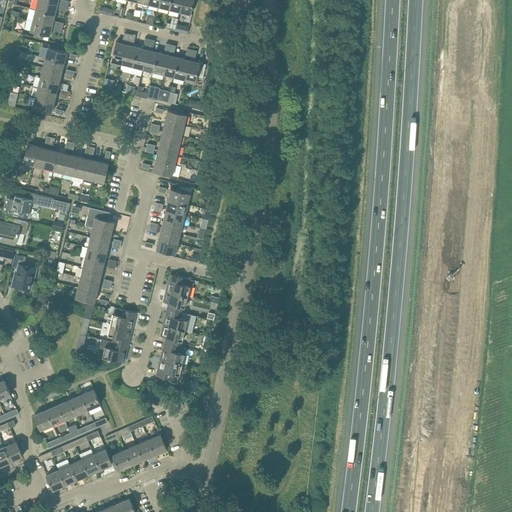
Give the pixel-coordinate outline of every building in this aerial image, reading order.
[(41,0),(37,0),(35,10),(54,15),(56,9),(66,11),(68,6),(41,0)] [(160,0),(159,6),(169,9),(171,0),(160,0)] [(171,0),(169,9),(180,11),(182,0),(171,0)] [(182,0),(180,11),(190,14),(193,0),(182,0)] [(35,10),(33,20),(62,28),(64,23),(53,20),(54,15),(35,10)] [(62,28),(33,20),(30,31),(35,32),(34,36),(43,39),(44,34),(49,36),(51,30),(61,32),(62,28)] [(111,61),(122,63),(129,34),(124,33),(122,43),(116,42),(111,61)] [(122,63),(132,66),(137,47),(131,45),(134,35),(129,34),(122,63)] [(132,66),(143,69),(150,39),(145,38),(142,48),(137,47),(132,66)] [(143,69),(153,71),(158,52),(152,51),(155,40),(150,39),(143,69)] [(153,71),(164,74),(171,44),(166,43),(163,53),(158,52),(153,71)] [(164,74),(174,77),(179,57),(173,56),(176,45),(171,44),(164,74)] [(48,47),(45,58),(64,62),(66,52),(67,53),(67,52),(48,47)] [(174,77),(184,79),(192,49),(187,48),(184,59),(179,57),(174,77)] [(192,49),(184,79),(195,82),(197,77),(202,78),(206,64),(194,61),(197,51),(192,49)] [(45,58),(42,67),(61,72),(64,62),(45,58)] [(42,67),(40,77),(59,82),(61,72),(42,67)] [(33,86),(37,87),(56,92),(59,82),(40,77),(36,76),(33,86)] [(103,87),(112,89),(114,80),(105,77),(103,87)] [(127,84),(125,93),(136,95),(138,89),(135,89),(136,86),(127,84)] [(148,92),(147,97),(155,99),(157,100),(158,97),(159,94),(160,89),(149,86),(148,92)] [(37,87),(35,97),(54,102),(56,92),(37,87)] [(169,97),(168,102),(175,104),(178,93),(171,91),(169,97)] [(158,97),(157,100),(168,102),(169,97),(159,94),(158,97)] [(54,102),(35,97),(32,107),(39,109),(52,112),(51,111),(54,102)] [(190,100),(189,106),(200,108),(202,102),(190,100)] [(167,110),(165,120),(184,125),(187,115),(167,110)] [(165,120),(162,130),(182,135),(184,125),(165,120)] [(162,130),(160,140),(179,145),(182,135),(162,130)] [(160,140),(158,150),(177,155),(179,145),(160,140)] [(24,162),(33,165),(38,146),(28,144),(28,143),(23,163),(24,162)] [(33,165),(43,167),(48,149),(38,146),(33,165)] [(43,167),(53,170),(58,151),(48,149),(43,167)] [(158,150),(155,160),(175,165),(177,155),(158,150)] [(53,170),(63,172),(68,154),(58,151),(53,170)] [(63,172),(73,175),(78,156),(68,154),(63,172)] [(73,175),(83,177),(88,158),(78,156),(73,175)] [(84,178),(83,182),(84,184),(89,185),(91,183),(92,179),(93,180),(98,161),(88,158),(83,177),(84,178)] [(175,165),(155,160),(153,170),(172,175),(175,165)] [(98,161),(93,180),(103,182),(108,163),(107,163),(98,161)] [(189,181),(196,183),(199,170),(192,169),(189,181)] [(50,188),(49,193),(58,195),(59,188),(50,186),(50,188)] [(171,189),(168,199),(187,204),(190,193),(171,189)] [(6,197),(3,211),(12,213),(28,217),(32,201),(35,202),(37,194),(30,192),(28,198),(18,196),(15,195),(14,199),(6,197)] [(37,194),(35,202),(51,206),(53,198),(37,194)] [(168,199),(166,209),(185,214),(187,204),(168,199)] [(89,207),(85,225),(92,227),(95,217),(104,219),(108,220),(110,212),(105,211),(89,207)] [(166,209),(163,219),(183,224),(185,214),(166,209)] [(95,217),(92,227),(112,232),(114,222),(108,220),(104,219),(95,217)] [(200,228),(206,229),(208,219),(202,218),(200,228)] [(0,239),(15,243),(18,231),(26,233),(28,222),(13,219),(12,224),(1,222),(0,221),(0,239)] [(163,219),(161,229),(180,234),(183,224),(163,219)] [(92,227),(90,237),(109,242),(112,232),(92,227)] [(161,229),(158,239),(178,243),(180,234),(161,229)] [(90,237),(87,247),(107,252),(109,242),(90,237)] [(158,239),(156,249),(166,252),(166,255),(173,256),(174,253),(175,254),(178,243),(158,239)] [(87,247),(85,257),(104,262),(107,252),(87,247)] [(13,251),(5,249),(0,248),(0,268),(2,260),(10,262),(12,256),(13,251)] [(48,249),(46,256),(55,258),(56,251),(48,249)] [(12,267),(18,268),(14,286),(29,289),(32,277),(34,277),(36,268),(23,265),(25,256),(15,253),(12,267)] [(85,257),(82,267),(102,272),(104,262),(85,257)] [(82,267),(80,277),(99,282),(102,272),(82,267)] [(170,274),(166,290),(188,296),(190,285),(192,286),(193,280),(170,274)] [(80,277),(77,287),(97,292),(99,282),(80,277)] [(97,292),(77,287),(75,297),(94,302),(97,292)] [(168,303),(167,308),(182,312),(184,307),(185,307),(188,296),(166,290),(163,302),(168,303)] [(38,295),(36,306),(44,308),(47,297),(38,295)] [(163,324),(185,330),(192,331),(196,315),(182,312),(167,308),(163,324)] [(113,313),(110,323),(132,329),(136,312),(121,309),(119,315),(113,313)] [(113,336),(112,341),(128,345),(132,329),(110,323),(107,335),(113,336)] [(166,337),(165,342),(180,346),(181,340),(182,341),(182,339),(185,340),(187,332),(184,331),(185,330),(163,324),(160,336),(166,337)] [(101,338),(97,356),(102,357),(124,362),(128,345),(112,341),(101,338)] [(165,342),(160,358),(182,364),(184,353),(186,347),(180,346),(165,342)] [(182,364),(160,358),(156,375),(168,378),(167,381),(177,383),(182,364)] [(4,380),(0,381),(0,398),(10,394),(4,380)] [(93,389),(81,394),(88,409),(100,404),(93,389)] [(153,398),(152,399),(155,405),(167,400),(169,399),(166,393),(164,394),(153,398)] [(81,394),(70,399),(76,414),(88,409),(81,394)] [(70,399),(58,404),(64,419),(76,414),(70,399)] [(58,404),(46,409),(52,424),(64,419),(58,404)] [(16,409),(4,414),(7,419),(18,413),(16,409)] [(52,424),(46,409),(34,415),(40,429),(52,424)] [(152,416),(140,421),(142,426),(154,420),(152,416)] [(106,417),(94,422),(96,427),(108,422),(106,417)] [(140,421),(128,426),(130,431),(142,426),(140,421)] [(8,422),(0,425),(0,431),(10,427),(8,422)] [(94,422),(82,428),(84,432),(96,427),(94,422)] [(128,426),(117,431),(119,436),(130,431),(128,426)] [(82,428),(70,433),(72,437),(84,432),(82,428)] [(98,431),(86,436),(88,441),(100,435),(98,431)] [(117,431),(105,437),(107,441),(119,436),(117,431)] [(70,433),(58,438),(60,443),(72,437),(70,433)] [(160,434),(148,439),(155,454),(166,449),(160,434)] [(86,436),(74,441),(76,446),(88,441),(86,436)] [(60,443),(58,438),(46,443),(48,448),(60,443)] [(148,439),(136,444),(143,459),(155,454),(148,439)] [(16,441),(4,446),(10,461),(22,456),(16,441)] [(74,441),(62,446),(64,451),(76,446),(74,441)] [(136,444),(125,449),(131,464),(143,459),(136,444)] [(4,446),(0,448),(0,465),(10,461),(4,446)] [(62,446),(50,451),(52,456),(64,451),(62,446)] [(106,449),(94,454),(100,469),(112,464),(106,449)] [(131,464),(125,449),(113,455),(119,469),(131,464)] [(52,456),(50,451),(38,456),(40,461),(52,456)] [(94,454),(82,459),(88,474),(100,469),(94,454)] [(82,459),(70,464),(76,479),(88,474),(82,459)] [(70,464),(58,469),(65,484),(76,479),(70,464)] [(65,484),(58,469),(46,475),(53,489),(65,484)] [(135,511),(129,498),(117,503),(121,511),(135,511)] [(121,511),(117,503),(105,508),(107,511),(121,511)]
